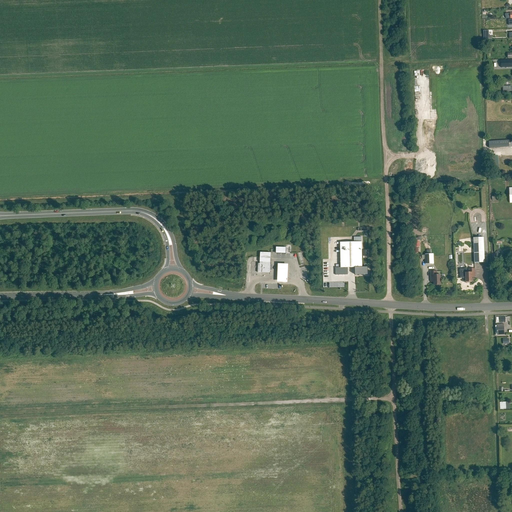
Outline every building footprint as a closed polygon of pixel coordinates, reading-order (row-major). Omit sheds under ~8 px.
[(487,36),(487,30),(482,31),(482,39),(491,39),(491,36),(487,36)] [(434,122),(434,149),(471,149),(471,126),(467,126),(467,122),(434,122)] [(468,153),(435,154),(435,161),(445,161),(445,158),(450,158),(450,160),(446,160),(447,161),(468,161),(468,153)] [(335,268),(336,275),(348,275),(348,268),(355,267),(355,275),(368,275),(367,267),(362,267),(362,242),(361,237),(354,237),(354,242),(340,242),(341,268),(335,268)] [(473,238),(474,263),(485,262),(483,237),(473,238)] [(258,264),(258,273),(270,273),(271,253),(260,252),(260,264),(258,264)] [(425,254),(426,264),(434,264),(433,254),(425,254)] [(289,263),(278,262),(278,279),(278,281),(288,281),(288,280),(289,263)] [(467,268),(460,269),(461,278),(465,278),(465,283),(469,283),(469,282),(472,282),(472,275),(475,275),(475,269),(471,269),(471,267),(469,267),(469,273),(466,273),(466,272),(467,271),(467,268)] [(434,277),(434,285),(441,285),(440,275),(437,275),(436,271),(431,272),(431,278),(434,277)] [(470,342),(449,342),(451,404),(471,404),(470,342)]
